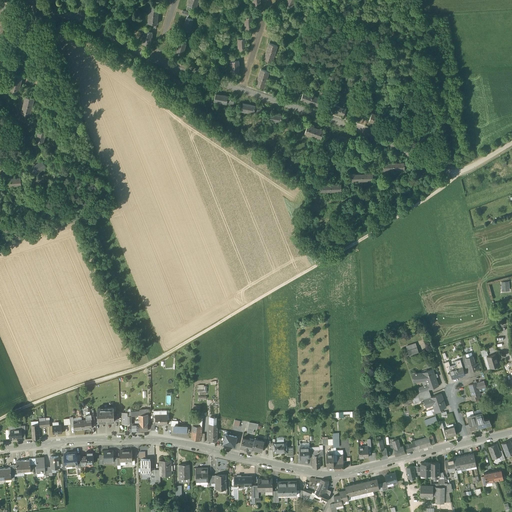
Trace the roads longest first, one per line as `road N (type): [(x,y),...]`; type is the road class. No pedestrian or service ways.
road 1 (track): [(456,172),(357,243),(150,364),(0,420)]
road 2 (tertiary): [(0,449),(165,440),(337,475)]
